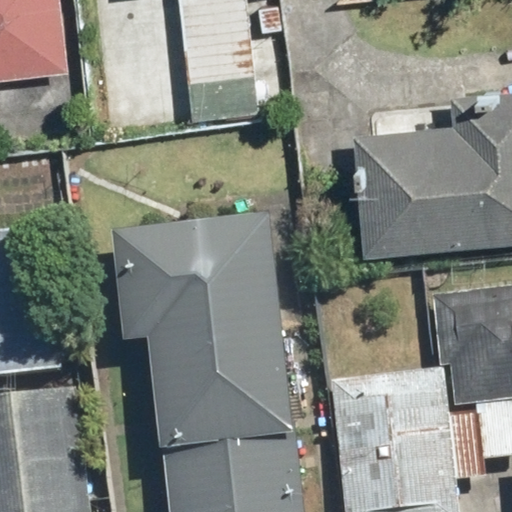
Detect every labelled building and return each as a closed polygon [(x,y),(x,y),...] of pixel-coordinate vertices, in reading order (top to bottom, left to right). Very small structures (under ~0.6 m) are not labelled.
[(0,0),(0,74),(71,66),(63,0),(0,0)] [(182,0),(195,113),(260,106),(248,0),(182,0)] [(511,84),(456,90),(458,119),(358,129),(370,251),(511,236),(511,84)] [(131,346),(154,343),(174,511),(312,511),(277,211),(117,230),(131,346)] [(49,222),(0,227),(0,370),(1,376),(66,369),(49,222)] [(511,285),(435,294),(443,366),(452,365),(457,408),(511,401),(511,285)] [(461,511),(446,369),(334,380),(347,511),(461,511)] [(96,511),(82,389),(0,398),(0,511),(96,511)]
